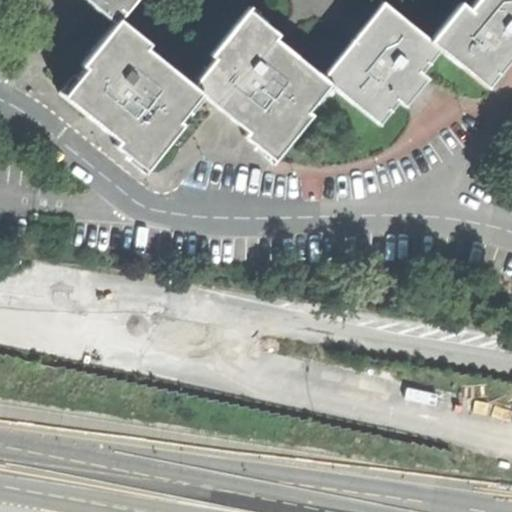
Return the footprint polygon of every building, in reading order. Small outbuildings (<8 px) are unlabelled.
[(130,0),(85,0),(113,22),(116,18),(130,0)] [(511,0),(474,0),(470,6),(462,1),(433,39),(442,46),(489,84),(508,59),(511,54),(511,0)] [(423,69),(442,46),(433,39),(391,5),(360,42),(354,38),(324,74),(382,121),(400,99),(406,103),(417,90),(430,74),(423,69)] [(213,58),(191,86),(198,91),(231,118),(247,130),(242,135),(272,160),(308,115),(305,112),(326,82),(273,38),(276,34),(246,10),(210,56),(213,58)] [(147,42),(116,18),(113,22),(80,63),(84,67),(62,95),(100,126),(116,139),(112,145),(144,169),(180,125),(175,121),(198,91),(191,86),(143,47),(147,42)]
